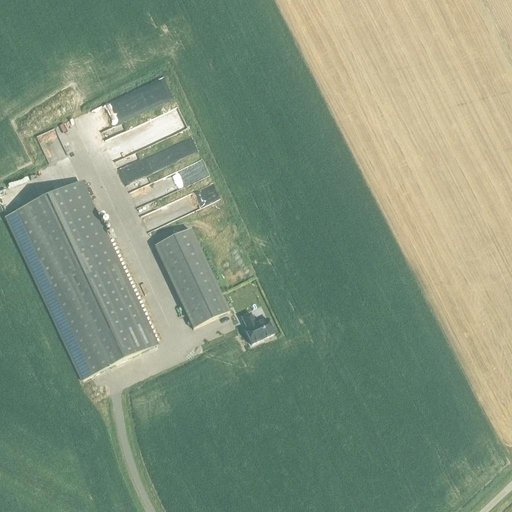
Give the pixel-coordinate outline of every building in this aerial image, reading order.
[(169,102),(175,100),(167,82),(159,82),(140,91),(142,91),(127,98),(128,102),(114,102),(100,109),(107,126),(116,126),(104,131),(104,133),(106,136),(117,131),(119,131),(125,128),(125,120),(127,120),(153,108),(155,108),(169,102)] [(49,150),(53,161),(69,155),(65,144),(49,150)] [(119,167),(142,159),(139,151),(116,159),(119,167)] [(138,203),(210,179),(205,164),(133,187),(138,203)] [(80,184),(6,219),(82,383),(157,348),(80,184)] [(171,218),(221,201),(215,185),(165,201),(171,218)] [(229,314),(191,232),(155,249),(193,331),(229,314)] [(255,326),(250,315),(241,319),(246,330),(244,331),(251,347),(274,336),(267,320),(255,326)]
